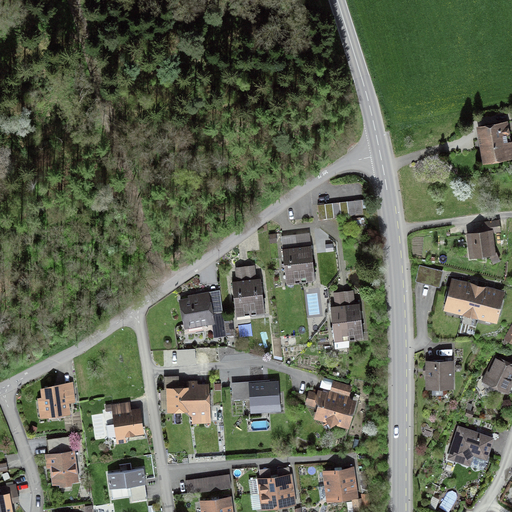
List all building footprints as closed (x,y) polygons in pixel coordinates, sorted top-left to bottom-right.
[(507,121),(476,126),(483,164),(511,158),(511,140),(511,141),(507,121)] [(317,205),(318,219),(364,214),(362,200),(359,200),(351,201),(344,202),(336,203),(329,204),(321,205),(317,205)] [(471,255),(493,252),(491,231),(469,233),(471,255)] [(309,247),(301,248),(293,249),(282,250),(286,282),(313,279),(309,247)] [(442,271),(419,265),(415,281),(438,286),(442,271)] [(462,312),(478,315),(496,320),(502,292),(492,289),(484,287),(476,285),(469,284),(461,282),(453,279),(446,308),(462,312)] [(250,281),(245,281),(242,282),(230,283),(234,314),(249,312),(263,310),(259,280),(250,281)] [(180,298),(185,325),(213,320),(215,331),(224,330),(223,321),(218,292),(180,298)] [(349,346),(348,337),(361,336),(358,305),(349,306),(344,306),(338,307),(330,308),(335,347),(349,346)] [(234,334),(232,320),(223,321),(224,330),(225,335),(234,334)] [(511,379),(511,368),(493,361),(483,384),(506,394),(511,379)] [(449,365),(428,365),(428,385),(449,385),(449,365)] [(351,386),(334,382),(332,391),(348,395),(351,386)] [(249,410),(277,408),(276,383),(247,385),(249,410)] [(164,411),(189,410),(189,385),(164,385),(164,411)] [(207,385),(189,385),(189,410),(207,410),(207,385)] [(42,388),(43,416),(68,414),(66,386),(42,388)] [(319,393),(315,414),(346,421),(350,399),(319,393)] [(115,437),(139,432),(136,415),(112,419),(115,437)] [(497,426),(482,421),(479,428),(495,433),(497,426)] [(488,436),(458,428),(451,455),(481,462),(488,436)] [(79,480),(75,449),(44,453),(46,468),(50,467),(52,484),(59,483),(60,486),(72,484),(72,481),(79,480)] [(7,461),(0,462),(0,472),(9,471),(7,461)] [(354,495),(352,485),(351,478),(350,470),(324,474),(328,499),(354,495)] [(143,471),(108,476),(111,499),(146,495),(143,471)] [(5,480),(10,477),(8,472),(2,474),(5,480)] [(292,501),(291,492),(289,484),(288,476),(259,481),(263,506),(292,501)] [(226,478),(186,482),(187,494),(228,489),(226,478)] [(0,511),(13,511),(11,499),(18,497),(15,484),(1,487),(2,493),(0,493),(0,511)] [(228,511),(228,508),(227,499),(202,502),(202,511),(228,511)]
